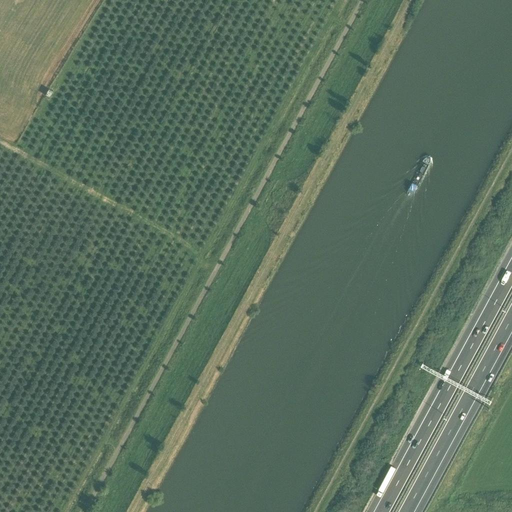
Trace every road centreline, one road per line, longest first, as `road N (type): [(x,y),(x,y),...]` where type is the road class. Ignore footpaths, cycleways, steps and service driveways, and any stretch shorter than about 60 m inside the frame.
road 1 (unclassified): [(86,511),(364,0)]
road 2 (motorway): [(511,265),(378,511)]
road 3 (motorway): [(410,511),(511,326)]
